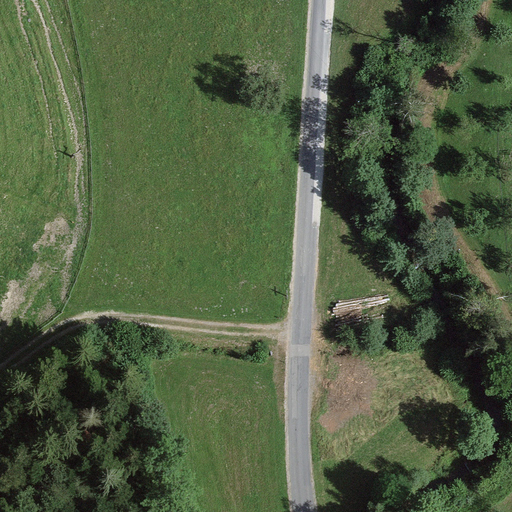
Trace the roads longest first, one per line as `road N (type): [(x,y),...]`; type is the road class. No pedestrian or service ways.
road 1 (unclassified): [(327,0),(301,337),(306,511)]
road 2 (track): [(0,375),(66,327),(163,323),(301,337)]
